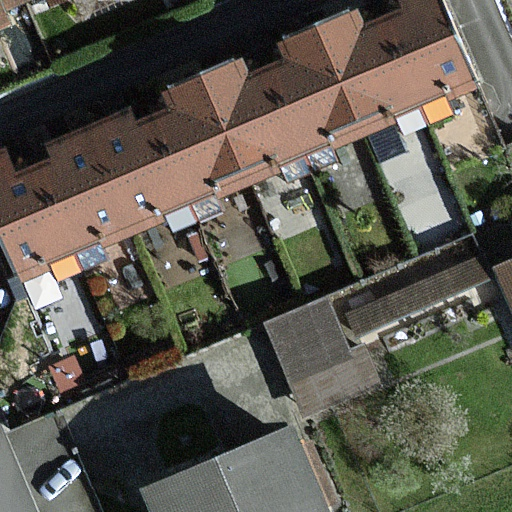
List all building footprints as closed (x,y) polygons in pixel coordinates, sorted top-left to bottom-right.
[(0,0),(0,4),(2,10),(24,0),(0,0)] [(472,83),(435,0),(380,0),(371,4),(416,107),(472,83)] [(416,107),(371,4),(315,29),(360,131),(416,107)] [(304,156),(360,131),(315,29),(259,53),(304,156)] [(304,156),(259,53),(203,78),(248,180),(304,156)] [(192,205),(248,180),(203,78),(147,102),(192,205)] [(192,205),(147,102),(91,126),(136,229),(192,205)] [(35,151),(81,254),(136,229),(91,126),(35,151)] [(0,166),(0,222),(25,278),(81,254),(35,151),(0,166)] [(511,263),(502,268),(511,291),(511,263)] [(350,353),(327,298),(270,322),(307,412),(377,383),(363,348),(350,353)] [(328,511),(295,435),(159,495),(166,511),(328,511)]
